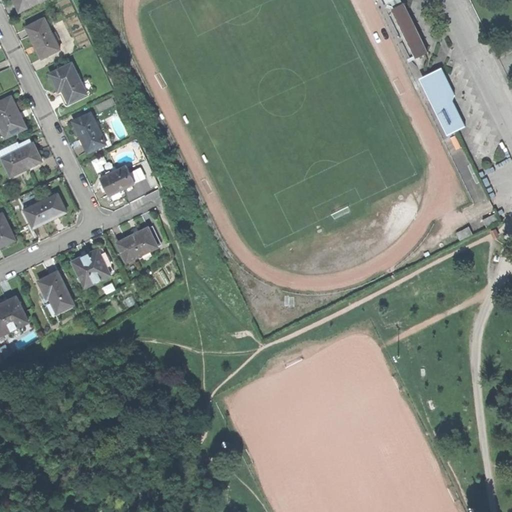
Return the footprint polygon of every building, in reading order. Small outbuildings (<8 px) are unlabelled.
[(14,0),(20,11),(43,0),(14,0)] [(413,57),(426,51),(402,1),(389,8),(413,57)] [(35,44),(42,59),(60,49),(45,18),(26,27),(35,44)] [(54,83),(59,92),(63,89),(70,103),(87,95),(72,64),(50,74),(54,83)] [(431,106),(445,134),(463,125),(450,98),(454,96),(440,66),(422,74),(436,103),(431,106)] [(92,92),(87,95),(70,103),(68,104),(69,106),(93,94),(92,92)] [(0,102),(0,123),(7,137),(26,128),(19,114),(11,97),(0,102)] [(115,104),(112,98),(97,105),(100,111),(115,104)] [(81,137),(88,152),(97,148),(106,143),(100,130),(91,113),(73,122),(81,137)] [(104,127),(100,130),(106,143),(97,148),(98,151),(112,144),(104,127)] [(6,158),(14,176),(44,161),(40,152),(36,143),(6,158)] [(92,161),(98,173),(105,169),(102,165),(107,162),(104,156),(92,161)] [(105,187),(109,196),(111,195),(124,189),(136,183),(127,166),(101,179),(105,187)] [(475,201),(486,195),(475,171),(463,177),(475,201)] [(126,192),(124,189),(111,195),(113,199),(126,192)] [(61,193),(27,208),(36,228),(54,220),(70,212),(61,193)] [(4,213),(0,214),(0,244),(1,247),(16,240),(4,213)] [(482,220),(486,228),(499,222),(494,213),(482,220)] [(468,227),(456,233),(460,241),(472,235),(468,227)] [(118,243),(127,262),(142,254),(144,259),(152,255),(149,250),(158,246),(149,228),(132,236),(118,243)] [(103,248),(98,250),(110,275),(115,273),(103,248)] [(73,262),(85,288),(110,275),(98,250),(84,257),(73,262)] [(39,281),(47,297),(49,296),(56,312),(73,303),(58,272),(46,278),(39,281)] [(0,334),(0,335),(18,327),(28,322),(16,297),(6,302),(0,305),(0,334)] [(21,332),(18,327),(0,335),(3,340),(21,332)] [(6,346),(0,349),(0,354),(4,362),(13,356),(6,346)]
